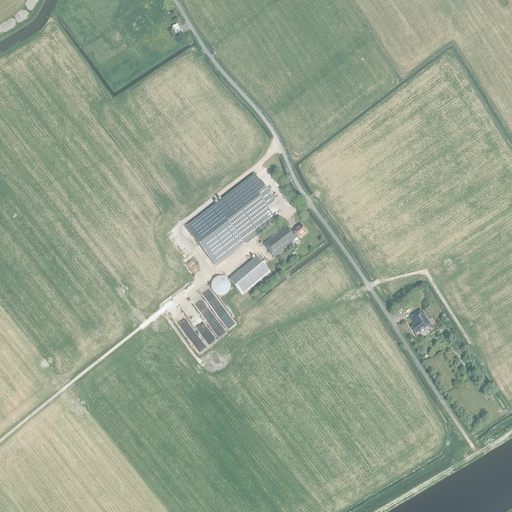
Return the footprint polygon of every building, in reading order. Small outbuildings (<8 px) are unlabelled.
[(172,27),(175,35),(181,32),(177,24),(172,27)] [(271,222),(275,219),(266,207),(273,201),(255,177),(187,230),(214,266),(243,243),(240,239),(268,218),(271,222)] [(298,239),(307,232),(301,225),(292,231),(293,232),(293,233),(287,226),(280,232),(275,226),(271,230),(275,235),(263,244),(274,258),(293,243),(292,242),(297,238),(298,239)] [(266,253),(261,258),(269,266),(274,262),(266,253)] [(270,272),(257,257),(229,280),(242,296),(270,272)] [(222,276),(221,276),(219,276),(217,277),(216,278),(214,279),(212,281),(211,283),(211,284),(211,286),(211,289),(212,290),(213,292),(214,293),(216,295),(217,295),(219,296),(221,296),(222,296),(224,295),(226,294),(228,293),(229,292),(230,289),(230,288),(230,286),(230,284),(230,283),(229,280),(228,279),(226,278),(224,277),(222,276)] [(188,299),(180,304),(183,309),(187,307),(189,309),(186,311),(191,319),(195,316),(196,317),(198,316),(188,299)] [(411,327),(411,328),(415,334),(419,332),(427,328),(427,329),(431,326),(422,311),(410,318),(414,325),(411,327)] [(197,327),(204,322),(201,319),(194,324),(197,327)]
